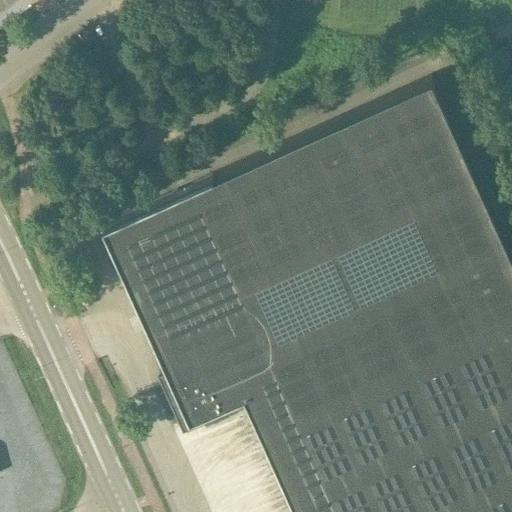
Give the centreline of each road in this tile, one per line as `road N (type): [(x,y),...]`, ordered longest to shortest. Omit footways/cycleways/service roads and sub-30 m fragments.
road 1 (secondary): [(122,510),(0,240)]
road 2 (unclassified): [(0,72),(99,0)]
